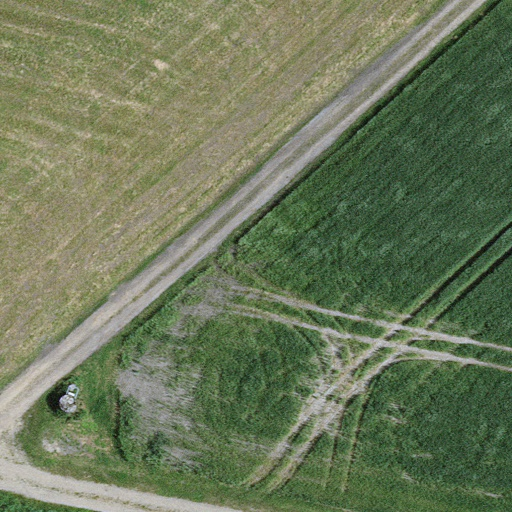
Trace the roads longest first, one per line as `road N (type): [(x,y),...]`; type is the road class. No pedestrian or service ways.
road 1 (track): [(462,0),(0,422)]
road 2 (track): [(190,511),(0,470)]
